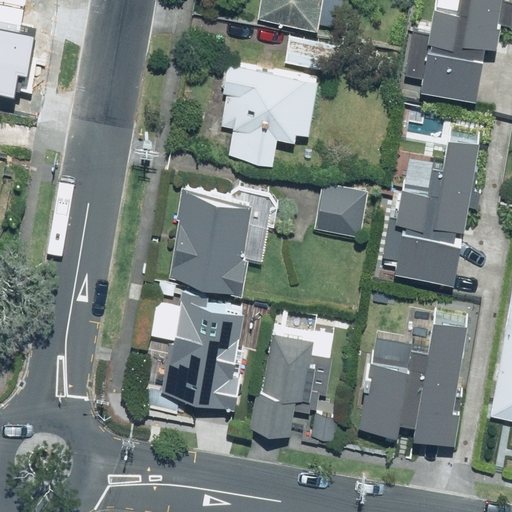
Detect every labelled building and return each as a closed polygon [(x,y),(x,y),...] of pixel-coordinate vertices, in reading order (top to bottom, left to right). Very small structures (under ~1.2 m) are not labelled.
[(258,0),(257,13),(318,22),(320,0),(258,0)] [(432,0),(420,65),(478,77),(488,27),(500,29),(505,0),(432,0)] [(334,36),(287,32),(284,63),(332,67),(334,36)] [(318,75),(227,61),(219,117),(233,120),(228,153),(272,160),(276,133),(295,136),(297,128),(309,130),(318,75)] [(401,172),(385,249),(454,263),(482,132),(454,126),(451,143),(438,140),(430,178),(401,172)] [(373,187),(324,179),(316,226),(365,235),(373,187)] [(191,281),(244,287),(247,256),(262,258),(267,222),(277,224),(278,222),(278,219),(278,217),(278,215),(278,213),(278,211),(278,209),(277,207),(276,204),(276,202),(275,201),(273,199),(272,197),(271,195),(269,194),(268,192),(266,191),(264,190),(262,188),(260,187),(258,187),(256,186),(254,185),(252,185),(250,185),(248,185),(245,185),(243,185),(241,185),(239,186),(237,187),(235,188),(233,188),(231,190),(229,191),(180,183),(169,273),(191,275),(191,281)] [(511,287),(493,413),(511,416),(511,287)] [(206,291),(176,288),(164,391),(236,399),(239,366),(232,365),(238,308),(204,304),(206,291)] [(373,327),(357,408),(459,427),(466,392),(455,390),(471,307),(436,300),(429,337),(373,327)] [(312,331),(270,326),(264,382),(255,381),(250,424),(290,429),(294,395),(312,397),(317,360),(309,360),(312,331)]
